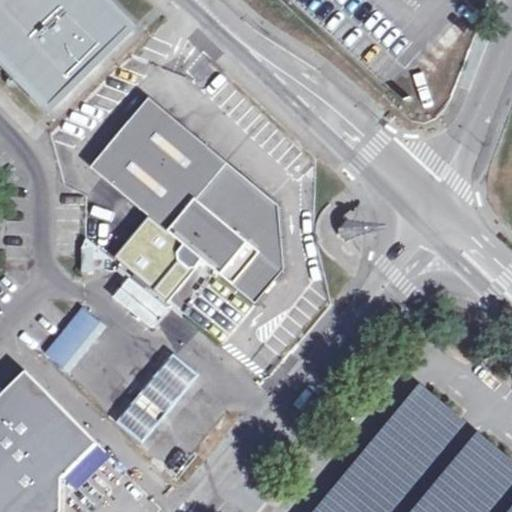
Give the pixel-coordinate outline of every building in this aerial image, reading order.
[(134,24),(110,0),(0,0),(0,53),(53,107),(134,24)] [(282,202),(151,93),(94,164),(188,240),(181,248),(182,257),(192,265),(200,263),(205,255),(258,299),(288,265),(282,202)] [(130,275),(110,298),(149,332),(168,309),(130,275)] [(309,291),(255,350),(271,364),(325,305),(309,291)] [(41,350),(64,373),(108,330),(85,308),(41,350)] [(198,371),(178,353),(125,419),(146,437),(198,371)] [(100,443),(29,371),(0,400),(0,511),(63,511),(66,509),(66,498),(65,477),(100,443)] [(421,385),(314,511),(391,511),(466,423),(421,385)] [(511,459),(480,433),(414,511),(489,511),(511,486),(511,459)]
